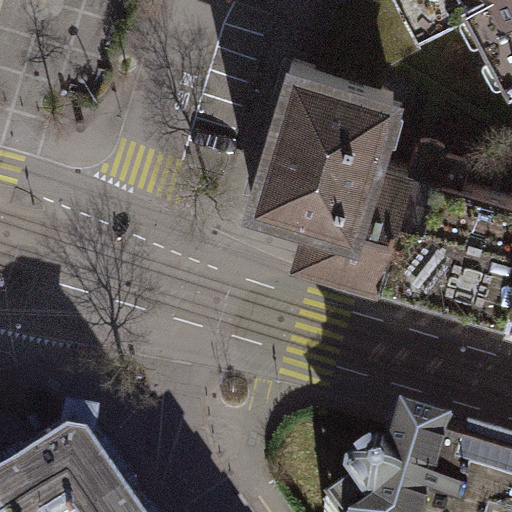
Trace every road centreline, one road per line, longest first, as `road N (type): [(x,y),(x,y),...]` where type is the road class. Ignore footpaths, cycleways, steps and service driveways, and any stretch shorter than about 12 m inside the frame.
road 1 (secondary): [(102,265),(511,389)]
road 2 (residential): [(102,265),(196,0)]
road 3 (residential): [(102,265),(160,425),(222,511)]
road 4 (secondary): [(102,265),(71,240),(66,215),(45,190),(0,164)]
